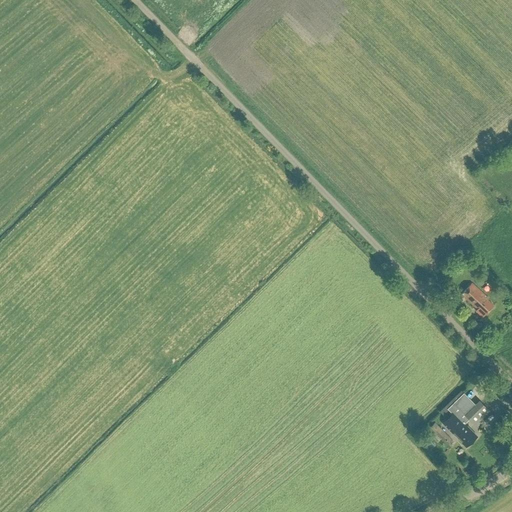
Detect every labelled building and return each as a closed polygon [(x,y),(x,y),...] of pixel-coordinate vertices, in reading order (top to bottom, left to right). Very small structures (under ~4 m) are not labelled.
[(481,284),(487,279),(478,270),(472,275),(481,284)] [(483,316),(493,305),(485,298),(487,297),(471,282),(462,293),(477,307),(476,309),(483,316)] [(479,399),(465,413),(474,423),(489,408),(479,399)] [(476,435),(466,425),(468,423),(456,410),(443,422),(466,445),(476,435)] [(452,439),(435,421),(430,426),(447,443),(452,439)]
